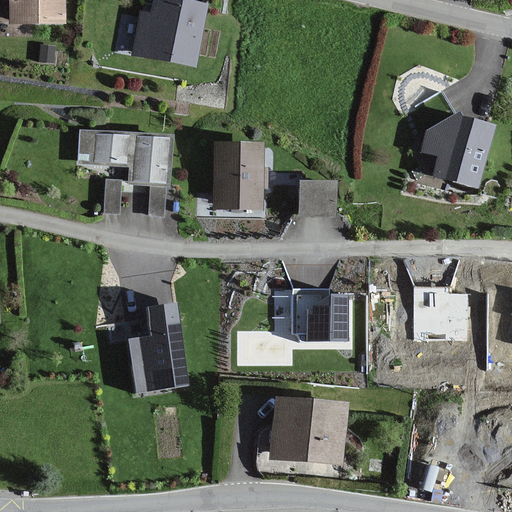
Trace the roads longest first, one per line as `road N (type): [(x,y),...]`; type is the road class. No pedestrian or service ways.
road 1 (residential): [(0,216),(168,249),(511,252)]
road 2 (tertiary): [(0,509),(249,498),(414,511)]
road 3 (residential): [(511,32),(387,0)]
